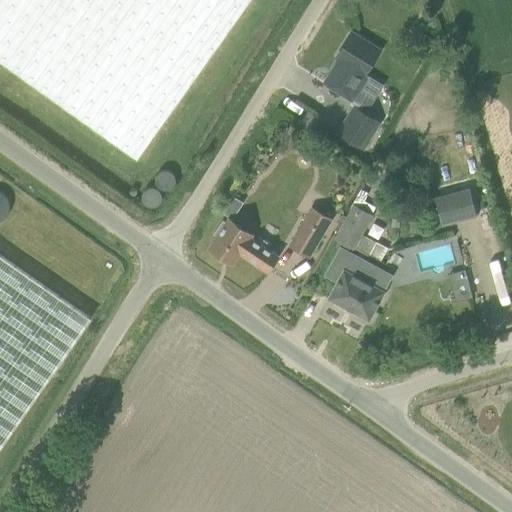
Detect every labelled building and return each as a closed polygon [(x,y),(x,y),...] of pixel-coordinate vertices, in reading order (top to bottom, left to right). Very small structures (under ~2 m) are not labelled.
[(0,0),(0,54),(139,155),(249,0),(0,0)] [(378,49),(369,43),(352,32),(342,49),(345,51),(325,82),(353,100),(363,83),(358,80),(378,49)] [(365,150),(382,122),(355,105),(337,133),(365,150)] [(312,126),(318,117),(308,111),(302,120),(312,126)] [(443,224),(478,215),(471,188),(436,197),(443,224)] [(5,195),(3,193),(0,191),(0,221),(2,220),(7,217),(9,211),(9,205),(8,200),(6,196),(5,195)] [(209,247),(233,263),(241,250),(270,269),(278,257),(279,255),(267,247),(271,243),(260,236),(257,240),(251,236),(254,231),(233,217),(243,203),(233,196),(222,212),(229,217),(209,247)] [(289,245),(311,258),(333,219),(311,207),(289,245)] [(356,248),(381,261),(387,248),(362,235),(372,217),(352,207),(333,242),(341,246),(326,273),(338,280),(329,296),(369,318),(393,276),(353,253),(356,248)] [(0,447),(91,318),(0,254),(0,447)] [(456,300),(471,296),(464,269),(449,272),(456,300)] [(511,390),(477,400),(484,427),(511,419),(511,390)]
